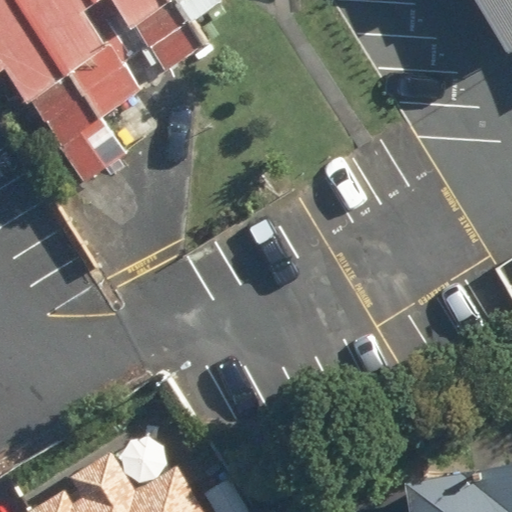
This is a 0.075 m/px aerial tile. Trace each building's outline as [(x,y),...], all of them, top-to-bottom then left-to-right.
[(196,9),(190,0),(0,0),(0,56),(45,125),(204,20),(196,9)] [(190,0),(196,9),(209,0),(190,0)] [(511,0),(486,0),(511,42),(511,0)] [(157,485),(126,439),(37,501),(44,511),(234,511),(197,458),(157,485)] [(511,511),(511,450),(426,467),(434,511),(511,511)]
